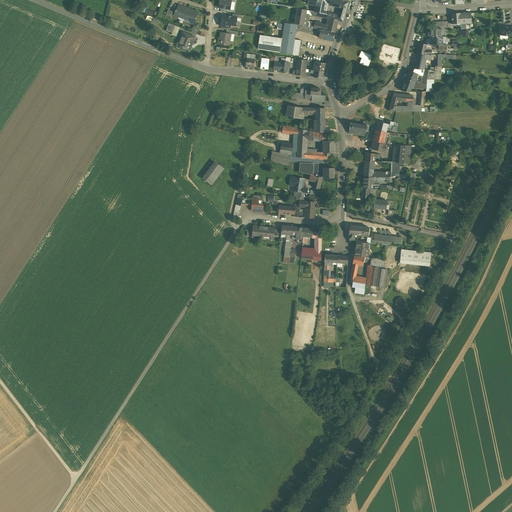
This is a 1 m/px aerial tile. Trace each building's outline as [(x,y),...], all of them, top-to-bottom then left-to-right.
[(226,0),(224,0),(219,0),(219,8),(221,8),(226,9),(230,9),(231,1),(226,0)] [(327,0),(315,0),(315,6),(314,8),(326,10),(327,3),(327,0)] [(178,4),(176,10),(175,10),(175,11),(175,12),(173,17),(178,19),(179,16),(185,18),(188,8),(178,4)] [(339,16),(328,14),(327,15),(327,17),(330,18),(338,20),(342,21),(346,8),(342,7),(340,11),(339,16)] [(198,12),(188,8),(185,18),(190,20),(189,23),(194,25),(195,22),(196,19),(197,18),(196,18),(197,15),(198,12)] [(306,10),(298,8),(295,24),(304,25),(304,22),(306,10)] [(175,12),(168,10),(166,15),(173,18),(173,17),(175,12)] [(461,13),(451,14),(452,24),(461,23),(461,13)] [(236,17),(222,15),(220,26),(221,26),(227,27),(230,27),(230,25),(237,26),(237,21),(236,21),(236,17)] [(117,27),(120,21),(112,18),(109,24),(117,27)] [(329,22),(327,30),(335,32),(337,24),(329,22)] [(175,26),(169,23),(166,30),(172,33),(175,26)] [(297,25),(284,23),(282,38),(280,52),(280,53),(292,55),(295,39),(296,30),(297,25)] [(310,27),(297,25),(296,30),(309,33),(310,27)] [(199,28),(193,26),(191,32),(197,34),(199,28)] [(335,33),(320,30),(320,31),(319,35),(319,38),(333,41),(335,33)] [(195,37),(183,32),(179,42),(181,43),(179,48),(190,51),(195,37)] [(226,33),(221,32),(220,40),(218,39),(217,44),(229,46),(230,34),(226,33)] [(282,38),(260,35),(258,49),(280,52),(282,38)] [(441,37),(430,36),(430,44),(432,45),(438,45),(442,45),(442,37),(441,37)] [(301,40),(295,39),(292,55),(299,56),(301,40)] [(432,45),(428,45),(420,43),(417,54),(425,54),(431,54),(434,54),(434,52),(432,51),(432,50),(426,50),(426,47),(432,47),(432,45)] [(246,58),(246,59),(245,66),(254,67),(255,55),(251,54),(250,59),(246,58)] [(417,54),(414,69),(424,69),(425,59),(431,59),(431,54),(425,54),(417,54)] [(269,59),(262,58),(260,68),(268,69),(269,59)] [(286,59),(282,59),(281,63),(280,70),(287,71),(287,66),(288,67),(289,63),(286,62),(286,59)] [(326,63),(316,62),(315,64),(314,71),(324,72),(326,63)] [(430,70),(424,69),(422,76),(420,83),(426,83),(427,79),(434,79),(435,71),(430,70)] [(314,71),(311,70),(311,72),(308,72),(308,76),(322,78),(324,72),(314,71)] [(413,72),(409,71),(406,79),(415,82),(418,74),(413,72)] [(415,82),(406,79),(402,88),(409,88),(426,89),(427,84),(420,83),(415,82)] [(320,88),(306,87),(305,94),(312,95),(321,95),(321,90),(320,88)] [(413,96),(408,95),(399,94),(394,93),(392,99),(397,100),(397,101),(408,102),(412,102),(413,96)] [(412,102),(408,102),(407,107),(396,106),(397,101),(397,100),(392,99),(389,110),(394,111),(412,111),(412,105),(412,102)] [(313,108),(302,107),(288,105),(287,110),(301,113),(302,112),(305,113),(307,113),(313,113),(313,108)] [(324,108),(313,108),(313,113),(316,113),(316,119),(324,119),(324,108)] [(301,113),(287,110),(286,116),(301,119),(301,113)] [(324,119),(316,119),(316,120),(314,120),(314,131),(325,133),(325,119),(324,119)] [(358,124),(355,123),(355,122),(354,123),(351,122),(350,122),(350,123),(349,129),(348,129),(349,130),(348,133),(365,136),(365,133),(366,133),(366,132),(367,131),(368,131),(369,131),(370,128),(369,128),(369,127),(368,127),(367,126),(368,124),(367,124),(367,122),(363,121),(362,124),(358,123),(358,124)] [(386,123),(378,121),(376,130),(386,132),(387,129),(388,124),(386,123)] [(299,128),(286,126),(285,133),(294,134),(299,135),(299,129),(299,128)] [(299,129),(299,135),(298,141),(306,141),(306,138),(307,131),(307,130),(299,129)] [(386,132),(376,130),(373,141),(386,144),(387,145),(388,141),(384,140),(385,138),(386,132)] [(326,134),(307,131),(306,138),(310,139),(324,141),(324,140),(326,141),(326,134)] [(326,141),(324,140),(324,141),(324,153),(330,153),(335,153),(335,141),(326,141)] [(306,141),(298,141),(297,152),(292,152),(291,152),(290,155),(290,161),(300,162),(305,162),(305,158),(316,158),(316,152),(316,150),(306,149),(306,141)] [(386,144),(373,141),(371,149),(384,152),(385,150),(386,149),(387,146),(386,146),(386,144)] [(293,145),(281,143),(280,150),(288,152),(291,152),(292,152),(293,145)] [(402,145),(396,145),(394,162),(399,162),(402,162),(403,162),(405,145),(402,145)] [(290,155),(272,151),(270,161),(289,166),(290,161),(290,155)] [(376,154),(366,152),(365,161),(375,161),(376,154)] [(215,161),(202,178),(209,183),(221,167),(215,161)] [(375,161),(365,161),(364,169),(373,169),(373,165),(378,165),(379,161),(375,161)] [(391,162),(383,161),(383,166),(383,169),(391,170),(391,162)] [(305,162),(300,162),(299,172),(311,175),(317,176),(318,171),(319,163),(305,162)] [(334,168),(324,167),(324,172),(323,177),(334,178),(334,168)] [(311,175),(310,180),(314,181),(313,187),(319,188),(322,177),(317,176),(311,175)] [(294,186),(293,191),(296,192),(301,193),(305,193),(306,193),(307,188),(303,187),(304,179),(291,177),(289,185),(294,186)] [(373,177),(364,177),(363,188),(372,189),(372,184),(373,177)] [(371,189),(363,188),(362,197),(368,198),(369,192),(370,192),(371,189)] [(253,198),(237,197),(236,205),(241,206),(241,204),(252,205),(253,199),(253,198)] [(259,199),(253,199),(252,205),(252,211),(259,211),(259,210),(262,210),(263,205),(258,204),(259,199)] [(387,200),(376,199),(375,203),(374,203),(373,208),(386,209),(387,204),(387,200)] [(309,201),(307,201),(306,208),(306,209),(309,209),(314,209),(315,202),(309,201)] [(241,206),(236,205),(232,218),(238,220),(241,206)] [(305,212),(300,212),(300,209),(295,209),(295,214),(294,214),(294,217),(304,218),(305,213),(305,212)] [(309,213),(305,213),(304,218),(313,218),(314,209),(309,209),(309,211),(309,213)] [(293,226),(282,225),(281,234),(287,234),(292,235),(292,234),(293,226)] [(369,227),(350,225),(349,234),(349,241),(354,241),(355,234),(357,234),(357,235),(362,235),(367,237),(368,237),(369,227)] [(264,227),(253,226),(252,231),(252,236),(252,237),(263,238),(264,227)] [(304,228),(293,226),(292,234),(292,235),(296,235),(301,236),(304,236),(304,228)] [(275,228),(264,227),(263,238),(274,239),(274,235),(274,229),(275,228)] [(313,229),(304,228),(304,236),(306,236),(312,237),(312,232),(313,229)] [(321,233),(312,232),(312,237),(315,237),(316,250),(316,254),(321,255),(321,233)] [(381,235),(374,234),(374,238),(374,240),(387,242),(391,242),(394,243),(395,237),(390,236),(385,235),(381,235)] [(367,243),(356,241),(354,255),(365,256),(368,257),(370,243),(367,243)] [(290,249),(285,248),(284,256),(301,258),(302,250),(290,249)] [(316,250),(302,248),(302,250),(301,258),(321,260),(321,255),(316,254),(316,250)] [(431,252),(401,249),(400,262),(430,265),(431,252)] [(325,265),(329,265),(332,265),(333,261),(337,261),(338,255),(336,255),(325,254),(324,261),(325,261),(325,265)] [(346,256),(338,255),(337,261),(337,263),(346,263),(346,256)] [(364,258),(354,256),(353,263),(358,264),(363,265),(364,262),(364,258)] [(385,260),(376,258),(376,259),(374,267),(379,268),(384,269),(385,260)] [(374,267),(371,266),(369,279),(369,280),(368,285),(376,286),(379,268),(374,267)] [(352,268),(351,275),(350,282),(353,282),(352,287),(355,287),(354,293),(364,294),(365,289),(364,289),(365,284),(366,279),(355,277),(357,268),(352,268)] [(387,270),(379,268),(376,286),(385,288),(387,270)]
